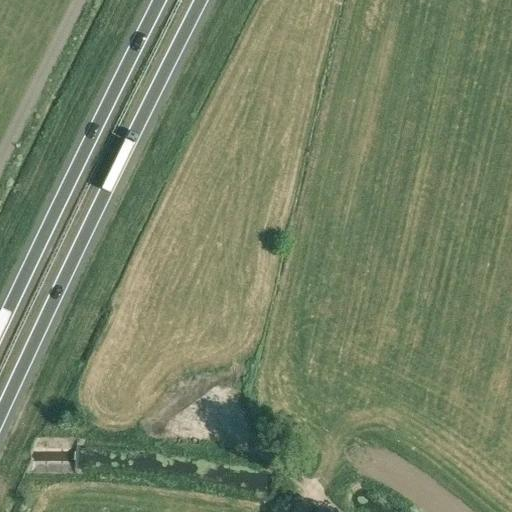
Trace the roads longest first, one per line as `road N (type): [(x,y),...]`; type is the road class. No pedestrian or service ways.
road 1 (trunk): [(0,414),(201,0)]
road 2 (trunk): [(158,0),(0,329)]
road 3 (unclassified): [(79,0),(0,163)]
